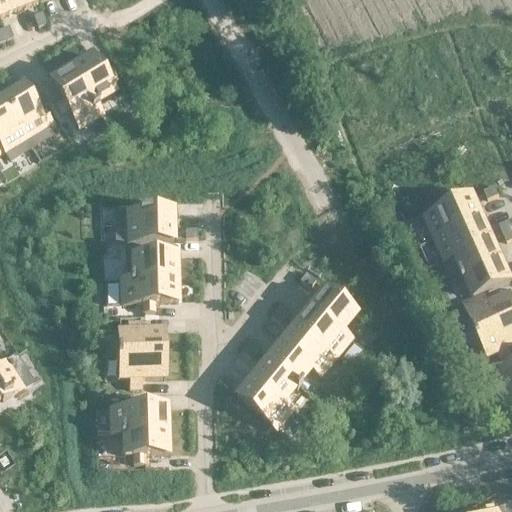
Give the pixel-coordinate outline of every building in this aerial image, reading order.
[(10,0),(0,0),(0,19),(16,13),(10,0)] [(10,0),(16,13),(37,5),(34,0),(10,0)] [(34,19),(38,30),(46,27),(41,16),(34,19)] [(5,44),(12,41),(8,30),(0,33),(5,44)] [(96,107),(113,96),(108,87),(116,82),(110,74),(102,79),(90,59),(70,71),(94,111),(98,109),(96,107)] [(67,112),(73,121),(89,111),(91,113),(94,111),(70,71),(50,84),(62,104),(54,109),(59,117),(67,112)] [(30,151),(50,138),(44,129),(50,125),(44,114),(37,118),(21,92),(1,104),(30,151)] [(0,155),(3,154),(9,163),(30,151),(1,104),(0,104),(0,155)] [(482,221),(472,199),(425,220),(434,242),(482,221)] [(500,204),(490,209),(493,216),(504,211),(500,204)] [(138,215),(138,217),(117,218),(118,244),(115,244),(115,246),(173,244),(172,212),(170,212),(170,216),(150,217),(150,215),(138,215)] [(491,242),(482,221),(434,242),(444,264),(455,259),(454,258),(491,242)] [(511,229),(510,224),(499,229),(502,237),(511,232),(511,229)] [(511,232),(502,237),(505,244),(511,240),(511,232)] [(197,236),(185,236),(185,244),(197,244),(197,236)] [(491,242),(454,258),(455,259),(462,275),(459,277),(461,280),(501,262),(491,242)] [(176,282),(175,259),(152,259),(152,250),(142,250),(142,260),(131,260),(132,280),(129,280),(129,284),(176,282)] [(501,262),(461,280),(463,284),(465,283),(473,301),(510,284),(501,262)] [(314,285),(305,277),(300,283),(309,291),(314,285)] [(153,307),(177,306),(176,282),(129,284),(129,288),(132,288),(133,307),(143,307),(143,317),(153,316),(153,307)] [(340,336),(355,318),(324,292),(308,311),(340,336)] [(479,314),(469,318),(477,336),(475,337),(476,341),(511,324),(511,305),(509,300),(489,309),(485,301),(475,306),(479,314)] [(290,314),(280,307),(275,313),(285,321),(290,314)] [(308,311),(294,328),(334,361),(349,343),(340,336),(308,311)] [(275,313),(270,319),(280,327),(285,321),(275,313)] [(511,324),(476,341),(478,345),(481,344),(489,362),(498,357),(502,365),(511,361),(508,353),(511,351),(511,324)] [(163,359),(162,335),(139,336),(139,327),(128,327),(129,336),(118,336),(119,356),(116,356),(116,360),(163,359)] [(294,328),(279,346),(311,372),(310,372),(319,380),(334,361),(294,328)] [(261,350),(252,342),(246,348),(256,356),(261,350)] [(279,346),(265,363),(299,391),(301,388),(299,386),(310,372),(311,372),(279,346)] [(241,354),(251,362),(256,356),(246,348),(241,354)] [(141,383),(163,383),(163,359),(116,360),(116,364),(119,364),(119,384),(130,383),(130,392),(141,392),(141,383)] [(0,402),(0,403),(1,405),(11,398),(10,397),(28,385),(13,363),(16,361),(15,360),(0,369),(0,402)] [(265,363),(251,381),(282,407),(282,406),(294,392),(296,394),(299,391),(265,363)] [(511,366),(489,377),(489,378),(493,377),(504,401),(511,397),(511,366)] [(231,386),(222,378),(217,384),(226,392),(231,386)] [(235,399),(276,432),(291,413),(282,406),(282,407),(251,381),(235,399)] [(166,435),(166,411),(142,412),(142,402),(132,402),(132,412),(122,412),(122,432),(119,432),(120,436),(166,435)] [(144,459),(167,458),(166,435),(120,436),(120,440),(122,440),(123,460),(134,459),(134,469),(144,469),(144,459)]
